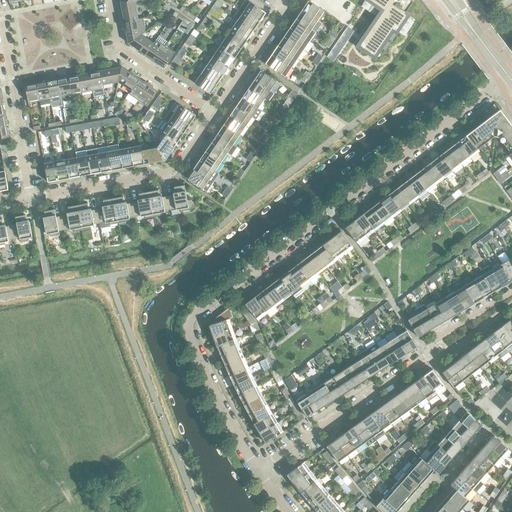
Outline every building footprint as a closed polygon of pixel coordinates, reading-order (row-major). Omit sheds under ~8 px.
[(138,19),(135,3),(120,0),(124,22),(138,19)] [(247,0),(245,0),(240,8),(260,22),(266,13),(247,0)] [(366,0),(381,10),(357,46),(375,58),(393,31),(396,33),(409,14),(406,12),(413,1),(411,0),(366,0)] [(302,9),(318,20),(324,11),(310,1),(307,5),(305,5),(302,9)] [(260,22),(240,8),(233,17),(238,20),(253,31),(260,22)] [(300,15),(297,19),(312,29),(318,20),(302,9),(299,14),(300,15)] [(143,18),(138,19),(124,22),(128,43),(141,34),(145,31),(143,18)] [(293,22),(290,27),(310,41),(316,32),(312,29),(297,19),(294,23),(293,22)] [(238,20),(231,29),(247,40),(253,31),(238,20)] [(183,21),(178,28),(187,34),(194,24),(190,22),(188,25),(183,21)] [(310,41),(290,27),(286,32),(288,33),(285,37),(304,50),(310,41)] [(247,40),(231,29),(225,38),(241,49),(247,40)] [(153,43),(141,34),(128,43),(146,55),(156,40),(153,43)] [(196,38),(191,34),(188,39),(193,42),(196,38)] [(159,36),(156,40),(146,55),(151,58),(150,59),(150,60),(154,63),(165,46),(169,42),(159,36)] [(304,50),(285,37),(282,41),(281,40),(278,45),(298,59),(304,50)] [(225,38),(219,47),(235,58),(241,49),(225,38)] [(275,51),(273,55),(292,68),(298,59),(278,45),(274,50),(275,51)] [(165,46),(154,63),(157,65),(159,65),(159,64),(164,67),(174,53),(165,46)] [(219,47),(213,56),(229,67),(235,58),(219,47)] [(332,50),(327,57),(333,61),(338,54),(332,50)] [(292,68),(273,55),(270,59),(269,58),(265,63),(285,77),(286,76),(292,68)] [(181,60),(175,56),(172,61),(178,64),(181,60)] [(213,56),(207,65),(223,76),(229,67),(213,56)] [(223,76),(207,65),(201,74),(217,84),(223,76)] [(121,67),(100,71),(103,84),(118,82),(121,67)] [(121,67),(118,82),(131,90),(139,79),(121,67)] [(93,70),(89,71),(93,90),(104,88),(103,84),(100,71),(94,72),(94,71),(93,70)] [(261,70),(254,79),(270,90),(277,81),(261,70)] [(84,74),(79,75),(82,92),(93,90),(89,71),(85,72),(84,73),(84,74)] [(72,74),(68,75),(72,99),(83,97),(82,92),(79,75),(73,76),(73,75),(72,74)] [(217,84),(201,74),(194,83),(210,94),(217,84)] [(57,79),(61,97),(62,101),(72,99),(68,75),(63,76),(63,77),(63,78),(57,79)] [(51,78),(46,79),(50,99),(61,97),(57,79),(52,80),(52,79),(51,78)] [(36,83),(40,101),(41,106),(51,103),(50,99),(46,79),(42,80),(41,81),(42,82),(36,83)] [(139,79),(131,90),(129,93),(138,100),(149,83),(146,81),(144,81),(144,82),(139,79)] [(254,79),(248,88),(264,99),(268,102),(274,93),(270,90),(254,79)] [(40,101),(36,83),(31,84),(31,83),(29,82),(25,83),(29,103),(40,101)] [(153,86),(149,83),(138,100),(147,106),(158,91),(153,88),(153,87),(153,86)] [(264,99),(248,88),(242,97),(258,108),(264,99)] [(258,108),(242,97),(236,106),(252,117),(258,108)] [(157,109),(160,104),(155,101),(152,105),(157,109)] [(176,101),(170,111),(190,124),(196,115),(176,101)] [(120,106),(117,111),(121,114),(125,109),(120,106)] [(236,106),(230,115),(246,126),(252,117),(236,106)] [(498,120),(500,109),(483,122),(494,136),(496,136),(498,120)] [(498,120),(496,136),(498,136),(498,137),(511,126),(511,125),(500,109),(498,120)] [(190,124),(170,111),(164,120),(168,122),(184,133),(190,124)] [(151,118),(146,114),(143,119),(148,122),(151,118)] [(230,115),(224,124),(240,135),(246,126),(230,115)] [(115,124),(114,118),(103,120),(104,126),(115,124)] [(184,133),(168,122),(162,131),(177,142),(184,133)] [(483,122),(475,129),(486,143),(494,136),(483,122)] [(240,135),(224,124),(218,133),(234,144),(240,135)] [(0,138),(10,136),(10,132),(8,131),(7,125),(0,126),(0,138)] [(511,126),(498,137),(505,145),(511,139),(511,126)] [(475,129),(466,135),(479,152),(479,151),(478,149),(486,143),(475,129)] [(154,143),(165,160),(177,142),(162,131),(154,143)] [(211,142),(227,153),(231,156),(238,147),(234,144),(218,133),(211,142)] [(466,135),(458,142),(470,158),(479,152),(466,135)] [(227,153),(211,142),(205,151),(221,162),(227,153)] [(470,158),(458,142),(449,148),(461,165),(470,158)] [(118,144),(108,146),(112,170),(123,168),(119,149),(118,144)] [(165,160),(157,147),(148,149),(144,144),(141,145),(144,164),(165,160)] [(141,145),(130,147),(134,166),(144,164),(141,145)] [(112,170),(108,146),(97,148),(98,153),(101,172),(112,170)] [(134,166),(130,147),(119,149),(123,168),(134,166)] [(461,165),(449,148),(440,155),(453,171),(461,165)] [(91,174),(87,155),(86,150),(76,152),(77,157),(80,176),(91,174)] [(205,151),(199,160),(215,171),(221,162),(205,151)] [(98,153),(87,155),(91,174),(101,172),(98,153)] [(453,171),(440,155),(432,162),(444,178),(453,171)] [(77,157),(66,159),(69,178),(80,176),(77,157)] [(69,178),(66,159),(55,161),(59,180),(69,178)] [(215,171),(199,160),(193,169),(213,182),(219,174),(215,171)] [(59,180),(55,161),(44,163),(48,182),(59,180)] [(444,178),(432,162),(423,168),(436,184),(444,178)] [(504,166),(497,170),(497,171),(501,175),(508,170),(504,166)] [(423,168),(415,175),(427,191),(436,184),(423,168)] [(213,182),(193,169),(187,178),(207,192),(213,182)] [(5,170),(0,171),(0,190),(8,189),(5,170)] [(415,175),(406,181),(418,198),(427,191),(415,175)] [(418,198),(406,181),(397,188),(410,204),(418,198)] [(168,196),(170,210),(176,209),(176,210),(180,209),(181,211),(189,210),(190,210),(191,209),(192,209),(192,208),(193,207),(193,206),(193,205),(193,204),(193,203),(192,202),(192,201),(191,201),(190,200),(189,200),(188,200),(187,200),(184,185),(174,187),(175,192),(173,193),(173,195),(168,196)] [(397,188),(389,194),(401,211),(410,204),(397,188)] [(159,190),(149,192),(153,217),(162,215),(161,212),(165,212),(165,211),(170,210),(168,196),(162,197),(162,195),(160,195),(159,190)] [(138,202),(132,203),(135,216),(140,215),(141,216),(145,216),(145,218),(153,217),(149,192),(139,193),(140,199),(137,199),(138,202)] [(389,194),(380,201),(393,217),(401,211),(389,194)] [(135,216),(132,203),(127,204),(126,201),(124,202),(123,196),(113,198),(118,223),(126,222),(126,219),(130,218),(129,217),(135,216)] [(103,208),(97,209),(99,223),(105,222),(105,223),(109,222),(110,225),(118,223),(113,198),(103,200),(104,205),(102,206),(103,208)] [(209,208),(213,203),(206,198),(203,203),(209,208)] [(380,201),(371,208),(384,224),(393,217),(380,201)] [(88,203),(78,205),(82,230),(91,228),(90,226),(94,225),(94,224),(99,223),(97,209),(91,210),(91,208),(89,208),(88,203)] [(67,215),(62,216),(64,230),(70,229),(70,230),(74,229),(74,231),(82,230),(78,205),(68,207),(69,212),(67,213),(67,215)] [(384,224),(371,208),(363,214),(375,230),(384,224)] [(64,230),(62,216),(56,217),(55,209),(44,211),(45,217),(43,217),(46,234),(50,233),(51,236),(59,234),(59,231),(64,230)] [(375,230),(363,214),(354,221),(367,237),(375,230)] [(11,225),(14,239),(20,238),(20,241),(29,240),(28,237),(32,237),(29,220),(27,220),(26,215),(16,217),(17,224),(11,225)] [(14,239),(11,225),(6,226),(5,224),(3,224),(2,219),(0,219),(0,245),(5,244),(5,242),(9,241),(8,240),(14,239)] [(367,237),(354,221),(345,227),(358,244),(367,237)] [(332,238),(344,254),(353,247),(341,231),(332,238)] [(332,238),(323,245),(335,261),(344,254),(332,238)] [(323,245),(314,251),(327,267),(335,261),(323,245)] [(327,267),(314,251),(306,258),(318,274),(327,267)] [(318,274),(306,258),(297,264),(310,281),(318,274)] [(511,280),(511,261),(510,258),(501,264),(511,281),(511,280)] [(511,281),(501,264),(498,260),(489,265),(502,287),(511,281)] [(297,264),(289,271),(301,287),(310,281),(297,264)] [(502,287),(489,265),(480,271),(482,275),(493,292),(502,287)] [(370,274),(366,268),(362,271),(363,273),(366,277),(370,274)] [(280,277),(292,294),(295,298),(304,291),(301,287),(289,271),(280,277)] [(482,275),(473,281),(483,298),(493,292),(482,275)] [(280,277),(271,284),(284,300),(292,294),(280,277)] [(473,281),(464,286),(474,303),(483,298),(473,281)] [(474,303),(464,286),(461,282),(452,288),(454,292),(465,309),(474,303)] [(284,300),(271,284),(263,290),(275,307),(284,300)] [(275,307),(263,290),(254,297),(267,313),(275,307)] [(465,309),(454,292),(445,297),(456,314),(465,309)] [(267,313),(254,297),(245,304),(258,320),(267,313)] [(445,297),(436,303),(446,320),(456,314),(445,297)] [(446,320),(436,303),(427,308),(437,325),(446,320)] [(437,325),(427,308),(424,304),(415,310),(417,314),(428,331),(437,325)] [(428,331),(417,314),(408,320),(418,337),(428,331)] [(213,336),(233,329),(229,318),(209,325),(213,336)] [(511,320),(511,319),(502,326),(511,338),(511,320)] [(259,330),(255,322),(251,325),(250,325),(252,332),(259,330)] [(511,343),(511,338),(502,326),(494,332),(506,348),(511,343)] [(356,333),(353,328),(349,331),(352,336),(355,339),(359,336),(356,333)] [(236,339),(233,329),(213,336),(217,346),(236,339)] [(407,330),(397,336),(407,353),(417,347),(407,330)] [(509,352),(506,348),(494,332),(485,339),(497,355),(500,359),(509,352)] [(407,353),(397,336),(388,342),(398,359),(407,353)] [(240,348),(236,339),(217,346),(221,356),(240,348)] [(497,355),(485,339),(477,345),(489,361),(497,355)] [(398,359),(388,342),(379,348),(389,364),(398,359)] [(376,343),(367,349),(380,370),(389,364),(379,348),(376,343)] [(489,361),(477,345),(468,352),(480,368),(489,361)] [(244,358),(240,348),(221,356),(225,366),(244,358)] [(380,370),(367,349),(358,355),(360,359),(371,376),(380,370)] [(480,368),(468,352),(459,359),(471,374),(480,368)] [(248,367),(244,358),(225,366),(230,376),(248,367)] [(318,362),(317,362),(320,367),(325,363),(322,359),(318,362)] [(360,359),(351,365),(362,382),(371,376),(360,359)] [(471,374),(459,359),(451,365),(463,381),(471,374)] [(351,365),(342,371),(353,388),(362,382),(351,365)] [(463,381),(451,365),(442,372),(454,388),(463,381)] [(253,377),(248,367),(230,376),(234,386),(253,377)] [(432,369),(423,376),(435,392),(444,385),(432,369)] [(353,388),(342,371),(333,377),(343,394),(353,388)] [(292,376),(285,380),(287,384),(294,380),(292,376)] [(414,382),(426,398),(428,401),(437,395),(435,392),(423,376),(414,382)] [(253,377),(234,386),(239,396),(258,386),(253,377)] [(343,394),(333,377),(324,383),(334,399),(343,394)] [(426,398),(414,382),(406,389),(417,405),(426,398)] [(324,383),(315,388),(325,405),(334,399),(324,383)] [(258,386),(239,396),(244,405),(262,396),(258,386)] [(325,405),(315,388),(306,394),(316,411),(325,405)] [(406,389),(397,395),(409,411),(417,405),(406,389)] [(316,411),(306,394),(296,400),(307,417),(316,411)] [(397,395),(388,401),(400,417),(409,411),(397,395)] [(262,396),(244,405),(249,415),(267,405),(262,396)] [(453,404),(448,407),(453,413),(462,405),(460,404),(457,400),(453,404)] [(388,401),(379,408),(391,424),(400,417),(388,401)] [(272,414),(267,405),(249,415),(255,424),(272,414)] [(379,408),(370,414),(382,430),(391,424),(379,408)] [(467,411),(459,420),(474,433),(482,424),(467,411)] [(272,414),(255,424),(260,433),(278,423),(272,414)] [(382,430),(370,414),(362,420),(376,440),(385,434),(382,430)] [(376,440),(362,420),(353,427),(368,447),(376,440)] [(474,433),(459,420),(452,428),(467,441),(474,433)] [(283,432),(278,423),(260,433),(266,443),(283,432)] [(368,447),(353,427),(344,433),(356,449),(359,453),(368,447)] [(467,441),(452,428),(445,436),(460,449),(467,441)] [(356,449),(344,433),(335,439),(347,455),(356,449)] [(494,435),(486,444),(501,457),(509,448),(494,435)] [(445,436),(438,444),(453,457),(460,449),(445,436)] [(347,455),(335,439),(327,446),(338,462),(347,455)] [(438,444),(431,452),(446,465),(453,457),(438,444)] [(486,444),(479,452),(494,465),(501,457),(486,444)] [(446,465),(431,452),(424,460),(434,470),(438,474),(446,465)] [(479,452),(472,460),(487,473),(494,465),(479,452)] [(424,460),(416,453),(408,462),(412,465),(427,478),(434,470),(424,460)] [(487,473),(472,460),(465,468),(480,481),(487,473)] [(294,484),(310,471),(304,462),(287,475),(294,484)] [(427,478),(412,465),(405,473),(420,486),(427,478)] [(483,484),(480,481),(465,468),(458,476),(472,489),(476,492),(483,484)] [(420,486),(405,473),(401,470),(394,478),(398,481),(413,494),(420,486)] [(317,479),(310,471),(294,484),(301,492),(317,479)] [(472,489),(458,476),(450,484),(454,488),(465,497),(466,497),(472,489)] [(317,479),(301,492),(307,501),(323,487),(317,479)] [(413,494),(398,481),(391,489),(406,502),(413,494)] [(368,491),(365,487),(367,486),(363,482),(359,486),(366,493),(368,491)] [(314,509),(330,495),(323,487),(307,501),(314,509)] [(465,497),(454,488),(447,496),(462,509),(470,500),(466,497),(465,497)] [(406,502),(391,489),(384,497),(398,510),(406,502)] [(317,511),(327,511),(337,503),(330,495),(314,509),(317,511)] [(447,496),(440,504),(449,511),(459,511),(462,509),(447,496)] [(397,511),(398,510),(384,497),(376,506),(383,511),(397,511)] [(342,511),(344,511),(337,503),(327,511),(342,511)]
